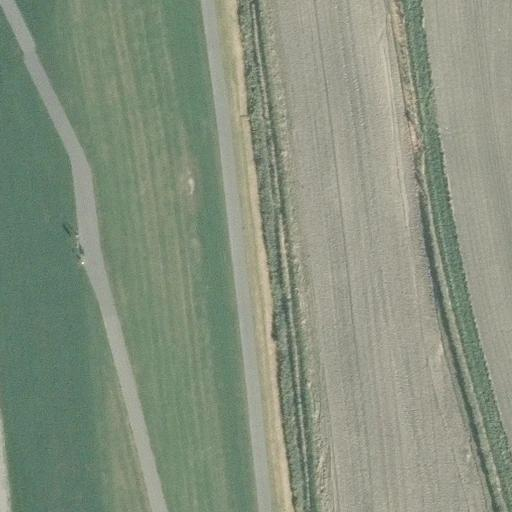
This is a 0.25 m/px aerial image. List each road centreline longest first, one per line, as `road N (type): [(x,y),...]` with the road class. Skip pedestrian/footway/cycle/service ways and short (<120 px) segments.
road 1 (track): [(3,0),(138,317),(176,511)]
road 2 (track): [(267,511),(209,0)]
